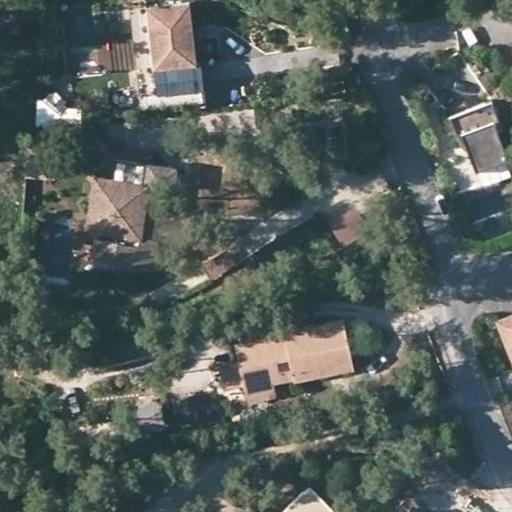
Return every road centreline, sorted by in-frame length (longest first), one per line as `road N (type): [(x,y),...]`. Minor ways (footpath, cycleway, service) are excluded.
road 1 (residential): [(462,289),(378,62)]
road 2 (residential): [(462,289),(452,324),(511,479)]
